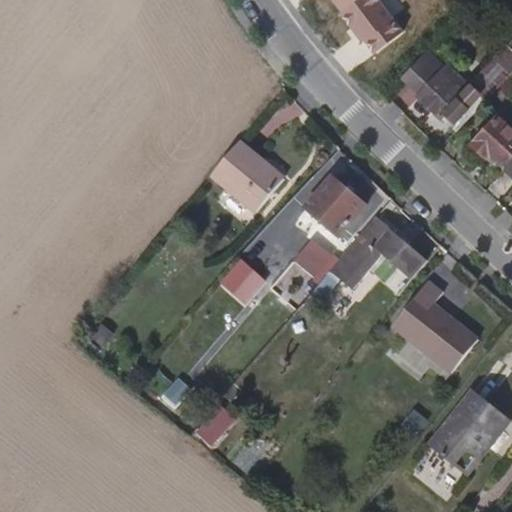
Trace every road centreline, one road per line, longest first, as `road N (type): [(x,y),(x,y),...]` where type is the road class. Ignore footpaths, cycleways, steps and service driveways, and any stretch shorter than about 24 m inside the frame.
road 1 (tertiary): [(262,0),(345,104),(511,263)]
road 2 (unknown): [(345,104),(245,253)]
